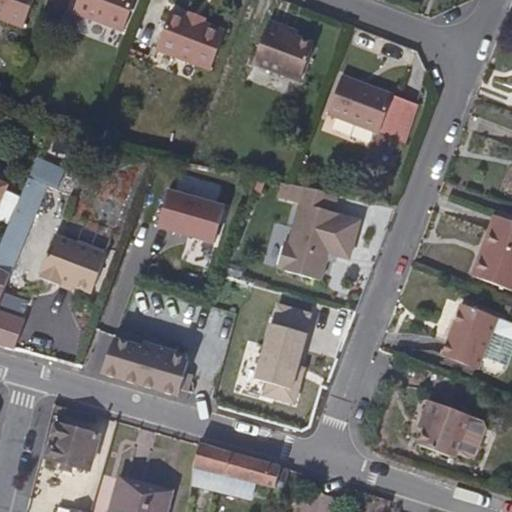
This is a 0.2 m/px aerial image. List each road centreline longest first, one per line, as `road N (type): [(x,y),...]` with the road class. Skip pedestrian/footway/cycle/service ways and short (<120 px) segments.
road 1 (residential): [(322,460),(473,57)]
road 2 (tertiary): [(28,373),(322,460)]
road 3 (unknown): [(78,388),(151,204)]
road 4 (tertiary): [(322,460),(477,511)]
road 5 (residential): [(473,57),(325,0)]
road 6 (residential): [(28,373),(0,505)]
